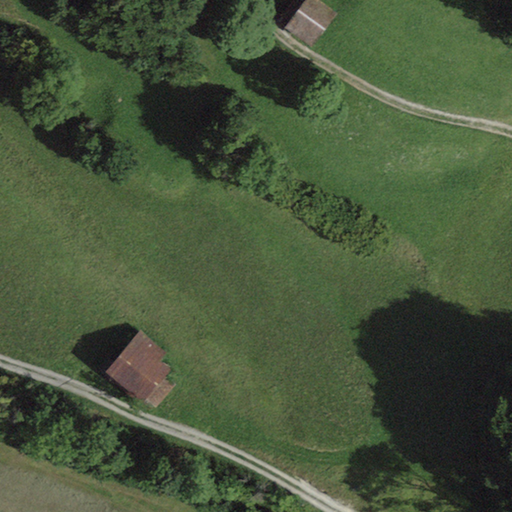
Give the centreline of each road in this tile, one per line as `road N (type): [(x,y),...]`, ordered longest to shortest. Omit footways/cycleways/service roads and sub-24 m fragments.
road 1 (track): [(337,511),(226,449),(0,361)]
road 2 (track): [(249,0),(303,51),(401,108),(511,133)]
